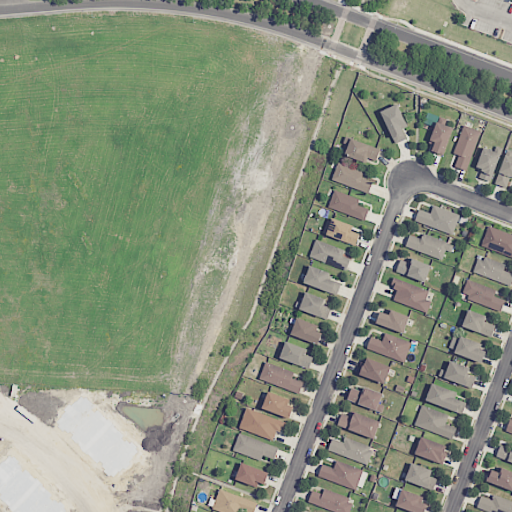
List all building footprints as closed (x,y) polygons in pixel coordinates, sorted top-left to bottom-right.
[(381,111),(395,144),(407,139),(402,129),(407,127),(398,104),(381,111)] [(430,140),(435,142),(432,151),(443,155),(454,128),(437,121),(430,140)] [(480,131),(463,125),(454,154),(459,155),(455,167),(467,171),(480,131)] [(376,161),(380,148),(350,139),(345,156),(366,162),(367,158),(376,161)] [(491,182),(501,148),(496,146),(494,151),(482,147),(476,168),(481,170),(479,178),(491,182)] [(511,183),(511,156),(504,155),(496,184),(511,189),(511,183)] [(368,194),(373,182),(361,178),(364,172),(338,162),(331,179),(368,194)] [(358,205),(360,199),(334,190),(328,207),(365,221),(369,209),(358,205)] [(460,214),(433,205),(430,213),(419,209),(415,222),(453,234),(460,214)] [(353,224),(331,219),(326,236),(356,244),(359,233),(352,231),(353,224)] [(511,257),(511,234),(488,225),(481,245),(511,257)] [(409,235),(405,247),(442,260),(445,251),(451,253),(454,245),(423,234),(421,239),(409,235)] [(309,257),(345,270),(350,259),(342,256),(345,250),(316,239),(309,257)] [(505,266),(479,256),(473,272),(511,286),(511,282),(511,273),(503,270),(505,266)] [(400,259),(396,272),(426,282),(431,265),(412,258),(411,263),(400,259)] [(330,272),(309,266),(304,285),(338,293),(341,283),(328,280),(330,272)] [(393,300),(427,313),(431,301),(426,299),(429,291),(394,277),(390,287),(397,290),(393,300)] [(496,290),(467,279),(461,296),(501,311),(505,300),(494,296),(496,290)] [(328,319),(331,308),(323,305),(326,298),(305,292),(299,310),(328,319)] [(389,315),(380,312),(376,324),(403,333),(409,316),(391,310),(389,315)] [(495,326),(484,322),(486,316),(468,310),(462,326),(491,337),(495,326)] [(319,343),(322,332),(314,330),(315,324),(295,318),(291,336),(319,343)] [(405,362),(412,342),(385,333),(382,341),(371,337),(367,349),(405,362)] [(481,363),(486,351),(477,348),(479,343),(460,336),(454,353),(481,363)] [(305,354),(307,348),(285,342),(280,359),(309,368),(313,357),(305,354)] [(360,375),(385,384),(391,366),(366,358),(360,375)] [(442,377),(472,388),(476,377),(468,374),(470,368),(448,360),(442,377)] [(260,380),(299,393),(303,382),(292,379),(294,372),(265,362),(260,380)] [(466,402),(452,398),(454,390),(431,384),(426,402),(463,413),(466,402)] [(382,412),(384,405),(380,403),(383,393),(365,387),(363,392),(351,388),(347,400),(382,412)] [(285,404),(287,398),(268,391),(262,408),(289,419),(293,407),(285,404)] [(452,439),(456,428),(446,424),(449,415),(422,405),(414,425),(452,439)] [(285,422),(247,408),(239,428),(273,441),(277,431),(281,433),(285,422)] [(341,413),(337,425),(374,439),(380,421),(354,412),(352,417),(341,413)] [(232,450),(261,461),(263,455),(274,460),(279,448),(239,433),(232,450)] [(366,465),(373,447),(345,437),(343,442),(333,438),(328,450),(366,465)] [(442,464),(448,446),(422,437),(415,454),(442,464)] [(334,468),(323,464),(318,476),(356,490),(363,470),(337,460),(334,468)] [(269,473),(242,462),(236,478),(263,488),(269,473)] [(432,469),(411,463),(405,481),(433,490),(437,479),(430,477),(432,469)] [(491,469),(487,481),(511,490),(511,471),(501,467),(499,472),(491,469)] [(241,511),(242,510),(247,511),(254,511),(258,503),(220,488),(212,508),(220,511),(241,511)] [(421,496),(402,488),(398,497),(399,497),(396,505),(412,511),(424,511),(428,504),(419,501),(421,496)] [(322,494),(312,490),(308,502),(334,511),(349,511),(354,500),(324,489),(322,494)] [(491,500),(481,496),(476,507),(489,511),(511,511),(511,500),(494,494),(491,500)]
